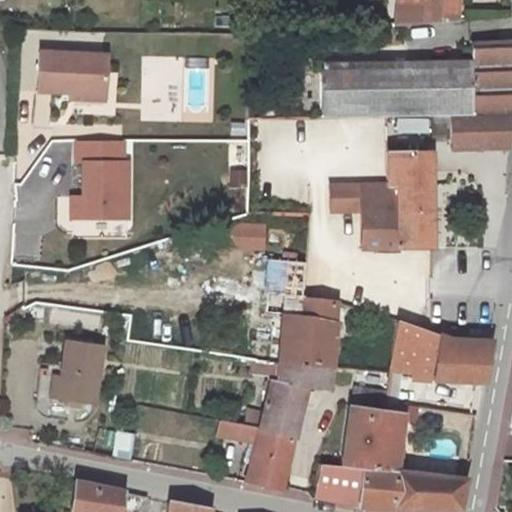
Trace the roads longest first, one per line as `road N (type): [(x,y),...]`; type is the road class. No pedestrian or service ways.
road 1 (residential): [(303,511),(0,450)]
road 2 (residential): [(474,511),(511,283)]
